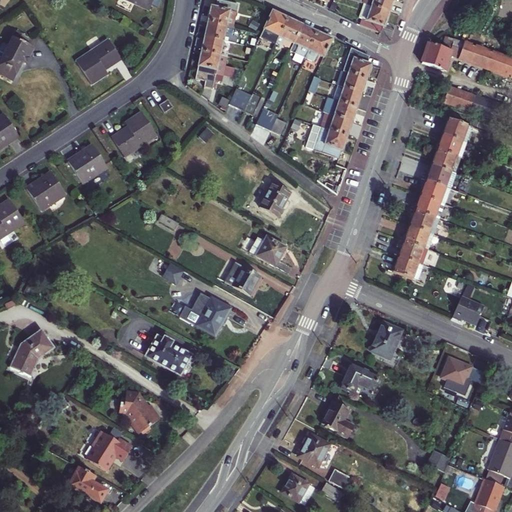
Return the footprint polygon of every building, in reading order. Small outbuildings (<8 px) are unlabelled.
[(123,0),(131,3),(132,0),(151,8),(154,0),(123,0)] [(365,0),(364,5),(388,14),(392,0),(365,0)] [(359,26),(378,36),(381,28),(383,29),(388,14),(364,5),(363,5),(358,19),(361,20),(359,26)] [(212,6),(208,24),(232,29),(236,12),(212,6)] [(288,24),(273,17),(265,34),(279,41),(288,24)] [(232,29),(208,24),(204,38),(221,42),(235,44),(235,39),(235,37),(231,37),(232,29)] [(302,32),(288,24),(279,41),(275,49),(279,51),(283,44),(294,49),(302,32)] [(316,38),(302,32),(294,49),(290,57),(304,64),(316,38)] [(0,53),(4,55),(0,64),(0,75),(13,82),(22,64),(26,66),(34,51),(25,47),(28,39),(15,33),(8,47),(3,45),(0,50),(0,53)] [(279,41),(265,34),(262,40),(261,42),(275,49),(279,41)] [(218,56),(221,42),(204,38),(201,52),(218,56)] [(323,64),(332,46),(316,38),(304,64),(313,69),(317,61),(323,64)] [(459,59),(464,46),(445,39),(441,49),(450,52),(449,56),(459,59)] [(92,54),(76,64),(90,85),(106,75),(104,71),(120,61),(107,41),(90,52),(92,54)] [(447,63),(449,56),(450,52),(441,49),(428,45),(421,64),(446,73),(449,64),(447,63)] [(511,62),(464,46),(459,59),(511,78),(511,62)] [(342,74),(348,76),(353,60),(367,65),(369,58),(350,50),(342,74)] [(214,82),(215,76),(222,77),(225,67),(227,58),(218,56),(201,52),(194,80),(205,83),(203,89),(211,91),(214,82)] [(372,67),(367,65),(353,60),(348,76),(367,82),(372,67)] [(234,69),(225,67),(222,77),(232,79),(234,69)] [(338,88),(343,90),(348,76),(342,74),(338,88)] [(367,82),(348,76),(343,90),(362,96),(367,82)] [(314,95),(320,81),(314,78),(308,93),(314,95)] [(338,104),(343,90),(338,88),(333,102),(338,104)] [(505,109),(448,88),(443,102),(501,123),(505,109)] [(229,106),(243,113),(251,97),(237,90),(229,106)] [(362,96),(343,90),(338,104),(357,110),(362,96)] [(251,97),(243,113),(252,118),(261,99),(252,95),(251,97)] [(167,100),(158,106),(163,113),(172,108),(167,100)] [(327,100),(322,114),(324,115),(334,118),(338,104),(333,102),(327,100)] [(357,110),(338,104),(334,118),(353,124),(357,110)] [(263,110),(255,126),(270,133),(276,120),(278,117),(263,110)] [(141,112),(124,123),(126,128),(111,137),(125,158),(140,149),(137,144),(154,133),(141,112)] [(321,130),(329,132),(334,118),(324,115),(320,129),(321,130)] [(3,117),(0,119),(0,149),(17,138),(3,117)] [(353,124),(334,118),(329,132),(348,139),(353,124)] [(285,125),(276,120),(270,133),(279,138),(285,125)] [(301,124),(294,121),(291,129),(297,132),(301,124)] [(447,122),(441,139),(461,147),(467,129),(447,122)] [(305,150),(313,153),(321,130),(320,129),(313,127),(305,150)] [(213,135),(206,129),(198,138),(205,144),(213,135)] [(472,131),(467,129),(461,147),(466,149),(472,131)] [(329,132),(321,130),(313,153),(338,161),(340,154),(324,148),(329,132)] [(348,139),(329,132),(324,148),(340,154),(342,154),(348,139)] [(441,139),(435,155),(455,162),(461,147),(441,139)] [(81,184),(105,168),(91,146),(67,161),(81,184)] [(460,164),(466,149),(461,147),(455,162),(460,164)] [(449,178),(455,162),(435,155),(429,171),(449,178)] [(460,164),(455,162),(449,178),(454,180),(460,164)] [(444,193),(449,178),(429,171),(424,186),(444,193)] [(50,172),(26,187),(40,209),(64,194),(50,172)] [(454,180),(449,178),(444,193),(449,195),(454,180)] [(258,208),(276,218),(290,194),(272,184),(258,208)] [(444,193),(424,186),(418,201),(438,209),(444,193)] [(449,195),(444,193),(438,209),(443,210),(449,195)] [(22,221),(9,201),(0,205),(0,239),(7,234),(6,231),(22,221)] [(438,209),(418,201),(413,215),(433,223),(438,209)] [(438,224),(443,210),(438,209),(433,223),(438,224)] [(174,230),(178,223),(162,215),(159,222),(174,230)] [(413,215),(408,230),(428,238),(433,223),(413,215)] [(433,240),(438,224),(433,223),(428,238),(433,240)] [(422,253),(428,238),(408,230),(402,246),(422,253)] [(428,238),(422,253),(427,255),(433,240),(428,238)] [(275,271),(287,251),(266,239),(254,259),(275,271)] [(417,269),(422,253),(402,246),(396,262),(417,269)] [(427,255),(422,253),(417,269),(422,271),(427,255)] [(411,284),(417,269),(396,262),(391,277),(411,284)] [(231,286),(242,268),(236,264),(225,283),(231,286)] [(162,277),(175,284),(182,272),(169,265),(162,277)] [(260,278),(242,268),(231,286),(249,296),(260,278)] [(417,269),(411,284),(416,286),(422,271),(417,269)] [(179,317),(196,326),(212,298),(204,293),(202,295),(201,294),(192,310),(185,306),(179,317)] [(212,298),(196,326),(215,337),(231,308),(212,298)] [(461,299),(451,320),(460,323),(461,321),(475,328),(483,309),(461,299)] [(504,323),(511,306),(504,303),(497,320),(504,323)] [(399,335),(382,327),(371,350),(388,358),(399,335)] [(52,347),(41,330),(22,343),(12,368),(29,375),(38,356),(52,347)] [(180,374),(190,356),(171,345),(174,341),(164,336),(162,340),(155,336),(144,354),(180,374)] [(463,386),(467,378),(471,367),(449,357),(441,377),(446,379),(463,386)] [(357,381),(372,388),(378,376),(351,363),(340,386),(352,392),(357,381)] [(471,380),(467,378),(463,386),(446,379),(443,387),(465,396),(471,380)] [(148,407),(137,393),(126,392),(125,400),(120,399),(118,412),(126,414),(133,422),(132,427),(135,431),(141,433),(142,436),(148,431),(148,428),(160,419),(150,405),(148,407)] [(332,402),(320,424),(347,438),(353,425),(343,420),(348,410),(332,402)] [(511,444),(511,411),(510,411),(499,439),(511,444)] [(114,427),(109,436),(117,441),(119,439),(123,433),(114,427)] [(123,461),(132,447),(119,439),(117,441),(109,436),(101,431),(93,443),(93,448),(86,459),(106,471),(115,456),(123,461)] [(308,434),(296,455),(316,466),(328,444),(308,434)] [(511,468),(511,444),(499,439),(487,470),(503,476),(509,479),(511,470),(511,468)] [(432,450),(426,463),(443,471),(450,459),(432,450)] [(99,479),(73,464),(62,484),(100,505),(109,490),(97,483),(99,479)] [(329,481),(342,488),(348,477),(335,470),(329,481)] [(487,470),(484,480),(500,486),(503,476),(487,470)] [(310,486),(291,475),(280,493),(299,504),(310,486)] [(500,486),(484,480),(471,511),(472,511),(494,511),(504,488),(500,486)] [(338,502),(343,494),(326,484),(321,492),(338,502)] [(450,488),(441,484),(435,496),(444,500),(450,488)]
